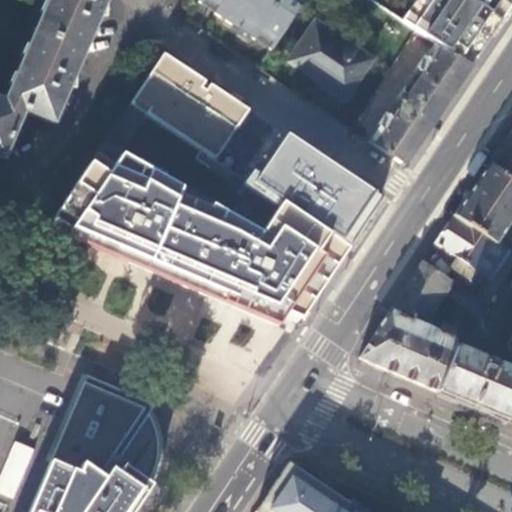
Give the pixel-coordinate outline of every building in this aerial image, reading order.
[(49,0),(6,101),(0,96),(0,155),(4,157),(24,109),(54,122),(70,86),(77,87),(79,62),(101,14),(106,14),(108,0),(49,0)] [(199,0),(198,2),(272,50),(305,0),(199,0)] [(472,67),(511,7),(511,0),(417,0),(404,21),(436,43),(472,67)] [(325,88),(345,101),(372,60),(315,21),(291,60),(328,84),(325,88)] [(405,166),(472,67),(436,43),(426,57),(425,56),(417,67),(418,68),(387,115),(386,114),(378,126),(379,127),(369,142),(405,166)] [(283,345),(348,248),(315,225),(284,205),(264,238),(213,211),(216,205),(185,193),(189,185),(179,178),(197,151),(216,162),(251,111),(163,56),(44,235),(283,345)] [(511,136),(509,134),(489,163),(511,178),(511,136)] [(382,199),(288,135),(261,174),(253,169),(246,181),(284,205),(315,225),(348,248),(382,199)] [(511,222),(511,178),(489,163),(457,211),(511,249),(511,248),(511,241),(503,235),(511,222)] [(479,271),(491,279),(511,249),(457,211),(436,242),(458,256),(452,265),(474,279),(479,271)] [(479,297),(424,260),(359,358),(396,374),(438,391),(457,349),(452,336),(440,331),(423,324),(446,291),(481,314),(511,267),(511,249),(491,279),(479,297)] [(444,322),(440,331),(452,336),(457,327),(444,322)] [(511,371),(457,349),(438,391),(468,404),(508,421),(511,410),(511,371)] [(131,511),(136,505),(155,476),(161,459),(163,453),(164,448),(164,442),(163,439),(163,437),(162,433),(160,428),(158,423),(156,419),(152,413),(149,410),(145,405),(141,401),(136,398),(128,394),(90,378),(31,511),(131,511)] [(9,464),(24,469),(31,447),(15,442),(9,464)] [(350,511),(324,494),(286,468),(256,511),(350,511)]
